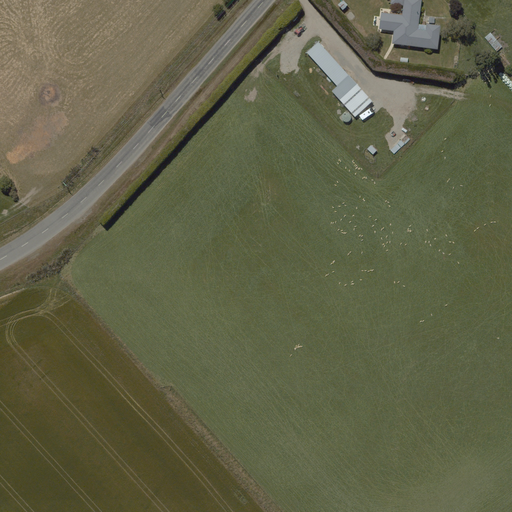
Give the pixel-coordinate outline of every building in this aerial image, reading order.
[(391,0),(391,6),(404,8),(400,45),(440,50),(443,27),(422,24),(425,0),(391,0)] [(491,31),(484,37),(498,53),(505,47),(491,31)] [(302,38),(297,32),(287,43),(292,48),(302,38)] [(375,103),(321,44),(308,55),(338,88),(332,93),(357,119),(375,103)] [(373,144),(368,149),(374,157),(380,151),(373,144)]
